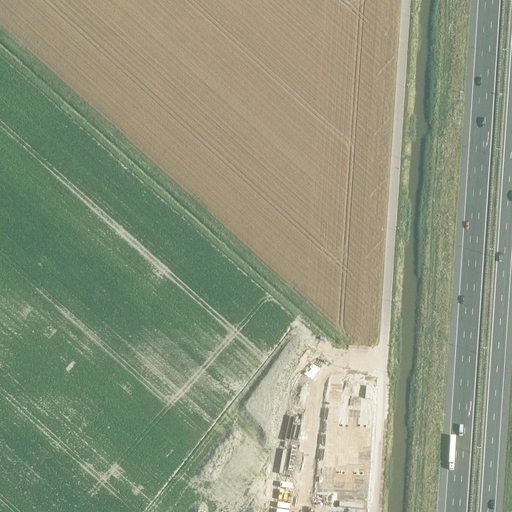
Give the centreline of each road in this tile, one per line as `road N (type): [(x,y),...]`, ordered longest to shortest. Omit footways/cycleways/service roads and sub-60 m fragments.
road 1 (motorway): [(487,0),(452,511)]
road 2 (motorway): [(488,511),(511,147)]
